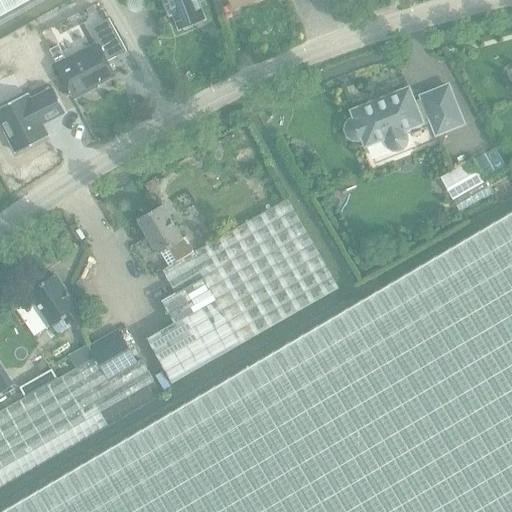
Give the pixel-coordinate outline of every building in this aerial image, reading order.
[(0,0),(0,16),(29,0),(0,0)] [(206,20),(198,1),(201,0),(162,0),(169,17),(173,15),(179,31),(182,30),(186,32),(191,30),(192,26),(206,20)] [(228,0),(232,10),(256,0),(228,0)] [(49,50),(48,50),(73,96),(114,75),(107,61),(126,51),(108,19),(89,29),(97,44),(65,60),(58,46),(57,45),(55,46),(53,48),(49,50)] [(57,42),(52,31),(44,35),(49,46),(57,42)] [(408,83),(348,106),(350,114),(347,116),(343,121),(341,128),(343,131),(343,133),(345,135),(349,139),(356,140),(359,138),(362,146),(380,137),(384,143),(387,146),(391,148),(396,149),(401,147),(405,143),(406,139),(406,135),(405,129),(423,121),(422,118),(426,116),(434,135),(465,123),(448,81),(417,93),(419,97),(414,98),(408,83)] [(27,94),(0,107),(0,121),(16,153),(48,137),(41,122),(48,119),(48,121),(66,112),(54,89),(30,101),(27,94)] [(153,180),(145,185),(150,193),(155,190),(156,186),(153,180)] [(486,183),(453,201),(459,212),(491,193),(486,183)] [(171,383),(338,289),(287,199),(162,270),(174,293),(161,301),(173,323),(147,339),(171,383)] [(188,252),(162,206),(137,220),(157,255),(164,251),(170,262),(188,252)] [(511,511),(511,212),(1,511),(511,511)] [(29,295),(13,306),(34,337),(50,326),(51,327),(52,326),(62,320),(65,325),(68,323),(81,315),(54,275),(27,292),(29,295)] [(70,358),(76,369),(94,359),(106,380),(136,363),(118,330),(70,358)] [(76,369),(49,385),(0,412),(0,469),(153,382),(141,360),(136,363),(106,380),(94,359),(76,369)] [(47,368),(43,361),(36,365),(41,372),(47,368)]
